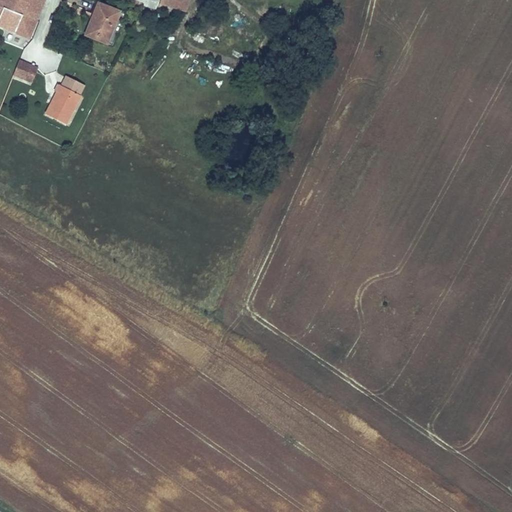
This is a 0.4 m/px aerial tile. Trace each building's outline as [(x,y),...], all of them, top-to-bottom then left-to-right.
[(0,0),(0,28),(30,40),(45,0),(0,0)] [(149,0),(148,5),(147,8),(158,12),(159,6),(161,1),(158,0),(149,0)] [(190,0),(161,0),(161,1),(159,6),(186,14),(190,0)] [(97,3),(84,37),(108,46),(121,12),(97,3)] [(38,69),(19,61),(16,69),(34,76),(38,69)] [(209,61),(206,67),(226,75),(228,69),(209,61)] [(13,76),(32,83),(34,76),(16,69),(13,76)] [(61,86),(81,96),(85,87),(66,77),(61,86)] [(67,127),(82,97),(81,96),(61,86),(58,85),(54,92),(57,94),(45,116),(67,127)]
